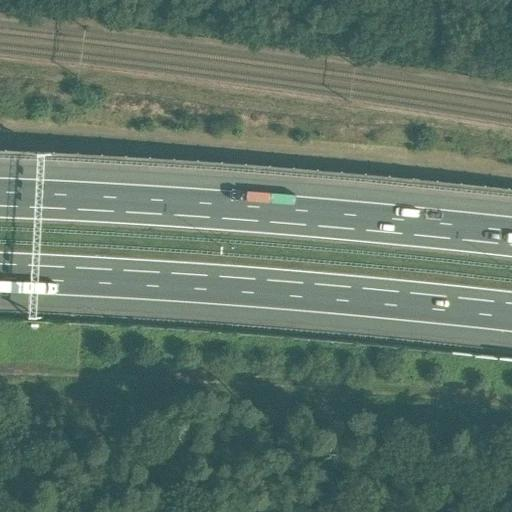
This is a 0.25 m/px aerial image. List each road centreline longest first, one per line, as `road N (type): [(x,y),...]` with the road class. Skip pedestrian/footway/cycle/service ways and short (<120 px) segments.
road 1 (motorway): [(0,271),(511,311)]
road 2 (motorway): [(511,238),(0,200)]
